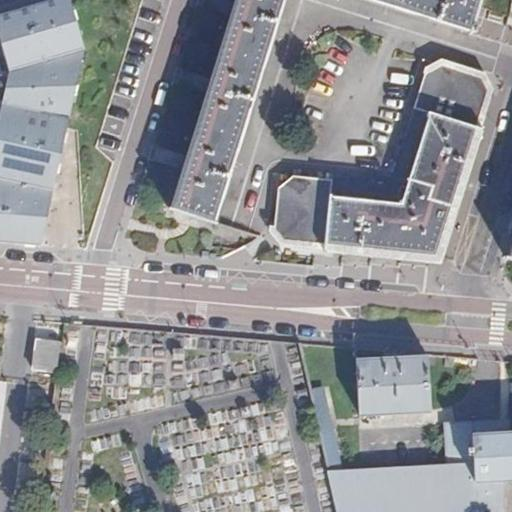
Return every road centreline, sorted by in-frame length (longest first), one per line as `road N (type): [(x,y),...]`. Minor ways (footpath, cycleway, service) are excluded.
road 1 (residential): [(93,293),(178,0)]
road 2 (tertiary): [(253,306),(305,325),(511,339)]
road 3 (residential): [(26,286),(0,511)]
road 4 (tertiary): [(470,307),(307,297),(253,306)]
road 5 (tertiary): [(253,306),(93,293)]
road 6 (residential): [(511,161),(470,307)]
